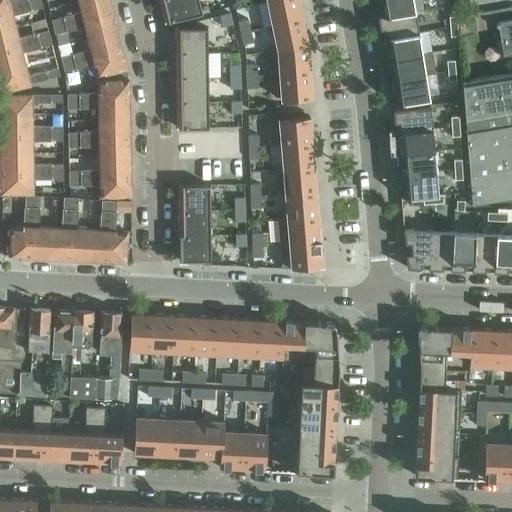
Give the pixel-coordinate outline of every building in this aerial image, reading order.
[(0,0),(0,10),(41,0),(10,0),(9,0),(0,0)] [(0,10),(0,30),(16,26),(13,15),(32,10),(43,7),(41,0),(0,10)] [(52,20),(54,27),(114,11),(110,0),(80,0),(79,0),(82,12),(63,16),(63,17),(52,20)] [(161,0),(166,22),(203,13),(199,0),(161,0)] [(299,0),(273,0),(268,1),(273,25),(303,19),(299,0)] [(375,0),(378,17),(416,11),(413,0),(375,0)] [(86,26),(88,38),(118,30),(114,11),(54,27),(55,33),(67,30),(67,31),(86,26)] [(230,11),(220,13),(223,25),(233,23),(230,11)] [(378,17),(382,38),(419,32),(416,11),(378,17)] [(449,16),(450,26),(458,26),(457,16),(449,16)] [(238,21),(241,32),(251,30),(248,18),(238,21)] [(488,23),(489,29),(499,27),(503,55),(511,53),(511,18),(508,19),(488,23)] [(303,19),(273,25),(278,49),(309,45),(303,19)] [(0,30),(0,49),(51,38),(49,30),(38,33),(37,33),(18,38),(16,26),(0,30)] [(450,26),(451,36),(459,36),(458,26),(450,26)] [(208,28),(177,28),(177,54),(208,53),(208,28)] [(61,57),(63,64),(123,49),(118,30),(88,38),(91,49),(73,54),(61,57)] [(251,30),(241,32),(244,44),(254,42),(251,30)] [(382,38),(386,60),(423,53),(419,32),(382,38)] [(0,49),(0,69),(25,64),(22,52),(41,47),(52,44),(51,38),(0,49)] [(309,45),(278,49),(280,74),(311,71),(309,46),(309,45)] [(123,49),(63,64),(65,71),(76,68),(76,69),(95,64),(98,76),(128,68),(123,49)] [(221,72),(221,50),(209,50),(210,72),(221,72)] [(208,53),(177,54),(178,78),(209,78),(208,53)] [(386,60),(389,81),(426,75),(423,53),(386,60)] [(447,61),(448,71),(456,70),(455,60),(447,61)] [(25,64),(0,69),(0,88),(0,90),(49,78),(60,75),(58,68),(47,71),(47,70),(28,75),(25,64)] [(246,64),(247,76),(257,76),(256,64),(246,64)] [(240,65),(230,65),(230,77),(240,77),(240,65)] [(448,71),(449,81),(457,80),(456,70),(448,71)] [(311,71),(280,74),(282,99),(309,97),(313,97),(311,71)] [(467,121),(509,113),(511,112),(511,72),(463,81),(466,121),(467,121)] [(389,81),(393,104),(430,97),(426,75),(389,81)] [(247,76),(247,88),(257,88),(257,76),(247,76)] [(230,77),(231,89),(241,89),(240,77),(230,77)] [(209,78),(178,78),(178,103),(209,103),(209,78)] [(67,94),(67,101),(129,100),(129,80),(99,80),(99,93),(80,94),(67,94)] [(1,94),(1,114),(32,114),(31,102),(51,102),(51,101),(63,101),(63,93),(1,94)] [(99,108),(99,120),(130,119),(129,100),(67,101),(67,108),(80,108),(80,109),(99,108)] [(231,102),(232,114),(242,113),(241,101),(231,102)] [(178,103),(178,129),(209,128),(209,103),(178,103)] [(394,109),(396,132),(433,128),(431,105),(394,109)] [(1,114),(1,133),(64,133),(63,125),(51,125),(32,125),(32,114),(1,114)] [(280,119),(282,144),(312,142),(310,116),(280,119)] [(451,116),(452,126),(460,126),(459,116),(451,116)] [(68,133),(68,140),(130,139),(130,119),(99,120),(100,132),(80,132),(80,133),(68,133)] [(511,125),(511,126),(468,133),(467,133),(473,205),(511,198),(511,125)] [(452,126),(452,136),(460,136),(460,126),(452,126)] [(396,132),(397,153),(435,150),(433,128),(396,132)] [(1,133),(2,152),(32,152),(32,140),(51,140),(64,139),(64,133),(1,133)] [(249,135),(249,146),(259,146),(259,134),(249,135)] [(100,147),(100,158),(130,158),(130,139),(68,140),(68,147),(81,147),(100,147)] [(282,144),(284,169),(315,166),(312,142),(282,144)] [(249,146),(250,158),(260,158),(259,146),(249,146)] [(397,153),(399,175),(437,171),(435,150),(397,153)] [(2,152),(2,171),(64,171),(64,164),(51,164),(51,163),(32,164),(32,152),(2,152)] [(69,171),(69,177),(131,177),(130,158),(100,158),(100,170),(81,170),(81,171),(69,171)] [(454,160),(454,170),(462,169),(462,159),(454,160)] [(284,169),(286,193),(317,191),(315,166),(284,169)] [(454,170),(455,180),(463,179),(462,169),(454,170)] [(64,171),(2,171),(2,191),(33,191),(32,179),(52,178),(64,177),(64,171)] [(399,175),(401,198),(423,196),(433,195),(439,194),(437,171),(399,175)] [(131,177),(69,177),(69,185),(81,185),(101,185),(101,196),(131,196),(131,177)] [(251,184),(251,195),(261,195),(261,183),(251,184)] [(179,185),(180,210),(211,210),(210,184),(179,185)] [(286,193),(288,218),(319,215),(317,191),(286,193)] [(434,203),(444,202),(443,194),(439,194),(433,195),(434,203)] [(10,256),(29,257),(33,195),(26,195),(25,207),(24,207),(23,226),(11,225),(10,256)] [(29,257),(48,258),(50,227),(38,227),(39,207),(40,196),(33,195),(29,257)] [(251,195),(251,207),(261,207),(261,195),(251,195)] [(423,196),(424,204),(434,203),(433,195),(423,196)] [(8,207),(22,208),(23,196),(9,196),(8,207)] [(48,258),(68,259),(71,197),(64,197),(63,209),(62,228),(50,227),(48,258)] [(68,259),(87,260),(89,229),(77,229),(78,209),(77,209),(78,197),(71,197),(68,259)] [(235,197),(235,209),(245,209),(245,197),(235,197)] [(87,260),(106,261),(109,199),(102,199),(102,211),(101,211),(100,230),(89,229),(87,260)] [(109,199),(106,261),(126,262),(127,231),(115,231),(116,211),(116,199),(109,199)] [(457,200),(456,210),(464,211),(465,200),(457,200)] [(235,209),(235,221),(245,221),(245,209),(235,209)] [(180,210),(180,235),(211,234),(211,210),(180,210)] [(487,220),(497,220),(498,212),(488,212),(487,220)] [(497,220),(507,221),(508,213),(498,212),(497,220)] [(288,218),(290,242),(321,240),(319,215),(288,218)] [(432,231),(404,230),(408,267),(430,268),(432,231)] [(454,232),(432,231),(430,268),(452,269),(454,232)] [(252,233),(253,245),(263,244),(262,232),(252,233)] [(475,232),(454,232),(452,269),(474,270),(475,232)] [(497,233),(475,232),(474,270),(495,271),(497,233)] [(511,233),(497,233),(495,271),(511,271),(511,233)] [(180,235),(180,260),(195,260),(211,260),(211,234),(180,235)] [(236,234),(236,246),(246,245),(246,234),(236,234)] [(290,242),(292,268),(323,265),(321,240),(290,242)] [(253,245),(253,257),(263,256),(263,244),(253,245)] [(0,391),(20,393),(21,360),(11,359),(14,308),(14,307),(0,305),(0,391)] [(46,395),(47,383),(48,366),(51,308),(30,307),(30,308),(14,308),(11,359),(21,360),(20,393),(41,394),(46,395)] [(69,385),(70,362),(74,310),(54,309),(52,356),(62,356),(61,384),(47,383),(46,395),(68,395),(69,385)] [(74,310),(70,362),(80,363),(80,345),(91,346),(93,311),(74,310)] [(99,352),(110,352),(120,353),(122,312),(101,311),(99,352)] [(154,313),(131,312),(130,349),(152,350),(154,313)] [(174,351),(175,314),(154,313),(152,350),(174,351)] [(195,352),(197,315),(175,314),(174,351),(195,352)] [(217,353),(218,316),(197,315),(195,352),(217,353)] [(238,354),(240,317),(218,316),(217,353),(238,354)] [(260,355),(261,318),(240,317),(238,354),(260,355)] [(283,344),(284,319),(261,318),(260,355),(282,356),(283,344)] [(339,367),(336,322),(284,319),(283,344),(315,345),(313,383),(296,382),(296,383),(338,385),(339,367)] [(472,328),(417,325),(420,370),(419,388),(461,390),(461,389),(445,388),(447,351),(471,352),(472,329),(472,328)] [(495,330),(472,329),(471,352),(470,366),(493,367),(495,330)] [(511,330),(495,330),(493,367),(511,367),(511,330)] [(110,352),(109,376),(119,377),(120,353),(110,352)] [(70,362),(69,385),(70,385),(69,395),(94,397),(95,376),(79,375),(80,363),(70,362)] [(151,369),(139,369),(139,379),(151,379),(151,369)] [(163,380),(163,370),(151,369),(151,379),(163,380)] [(194,372),(182,371),(182,381),(194,382),(194,372)] [(206,382),(206,372),(194,372),(194,382),(206,382)] [(234,374),(222,373),(221,383),(233,384),(234,374)] [(245,384),(246,374),(234,374),(233,384),(245,384)] [(264,375),(251,375),(251,385),(263,385),(264,375)] [(119,377),(109,376),(96,376),(94,397),(116,398),(117,393),(118,393),(119,377)] [(296,383),(295,405),(337,407),(338,385),(296,383)] [(160,386),(148,385),(148,395),(159,396),(160,386)] [(499,386),(487,385),(486,395),(499,395),(499,386)] [(172,387),(160,386),(159,396),(172,397),(172,387)] [(203,388),(191,387),(191,397),(202,398),(203,388)] [(215,399),(215,389),(203,388),(202,398),(215,399)] [(419,388),(418,409),(460,412),(461,390),(419,388)] [(233,400),(245,400),(245,390),(233,390),(233,400)] [(245,390),(245,400),(257,401),(257,391),(245,390)] [(269,391),(257,391),(257,401),(269,401),(269,391)] [(269,391),(269,401),(268,403),(278,404),(279,392),(269,391)] [(487,401),(477,400),(477,412),(487,413),(487,411),(487,401)] [(499,412),(499,402),(487,401),(487,411),(499,412)] [(510,402),(499,402),(499,412),(509,412),(510,402)] [(268,415),(278,416),(278,404),(268,403),(268,415)] [(43,404),(33,404),(33,416),(43,416),(43,404)] [(52,417),(53,405),(43,404),(43,416),(52,417)] [(295,405),(294,426),(336,428),(337,407),(295,405)] [(96,407),(86,406),(85,418),(95,419),(96,407)] [(105,419),(106,407),(96,407),(95,419),(105,419)] [(418,409),(417,431),(459,433),(460,412),(418,409)] [(476,424),(486,425),(487,413),(477,412),(476,424)] [(33,416),(32,429),(16,428),(14,457),(41,458),(43,416),(33,416)] [(68,431),(52,430),(52,417),(43,416),(41,458),(67,459),(68,431)] [(158,417),(136,416),(134,453),(157,454),(158,417)] [(178,455),(180,418),(158,417),(157,454),(178,455)] [(85,418),(85,431),(68,431),(67,459),(93,461),(95,419),(85,418)] [(200,456),(201,419),(180,418),(178,455),(200,456)] [(122,433),(105,432),(105,419),(95,419),(93,461),(121,462),(122,433)] [(224,420),(201,419),(200,456),(220,457),(220,467),(221,467),(222,430),(223,430),(224,420)] [(336,428),(294,426),(293,448),(335,450),(336,428)] [(16,428),(0,427),(0,456),(14,457),(16,428)] [(242,468),(244,431),(223,430),(222,430),(221,467),(242,468)] [(265,469),(267,432),(244,431),(242,468),(265,469)] [(417,431),(416,453),(458,455),(459,433),(417,431)] [(508,442),(485,441),(484,478),(506,479),(508,442)] [(334,472),(335,450),(293,448),(292,458),(287,458),(286,470),(334,472)] [(416,453),(415,475),(462,478),(463,465),(457,465),(458,455),(416,453)] [(272,457),(271,469),(279,470),(279,457),(272,457)] [(279,457),(279,470),(286,470),(287,458),(279,457)] [(462,478),(470,478),(471,466),(463,465),(462,478)] [(470,478),(477,478),(478,466),(471,466),(470,478)] [(0,511),(8,511),(9,498),(0,497),(0,511)] [(36,511),(36,498),(9,498),(8,511),(36,511)] [(76,511),(77,500),(50,499),(49,511),(76,511)] [(103,511),(104,501),(77,500),(76,511),(103,511)] [(129,511),(130,503),(104,501),(103,511),(129,511)] [(156,511),(156,504),(130,503),(129,511),(156,511)]
